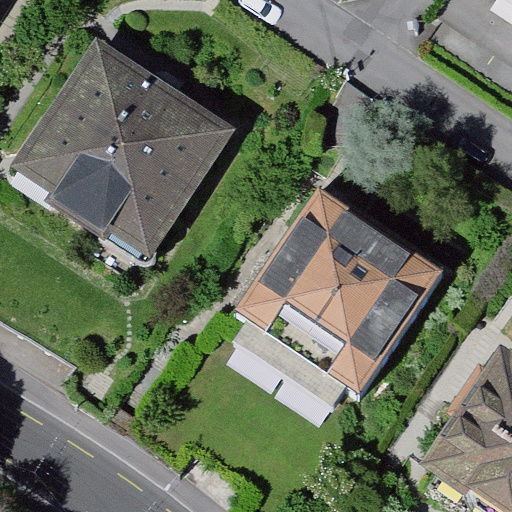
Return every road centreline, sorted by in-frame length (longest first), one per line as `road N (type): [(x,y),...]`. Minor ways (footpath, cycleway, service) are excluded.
road 1 (residential): [(279,0),(511,157)]
road 2 (tertiary): [(117,511),(0,432)]
